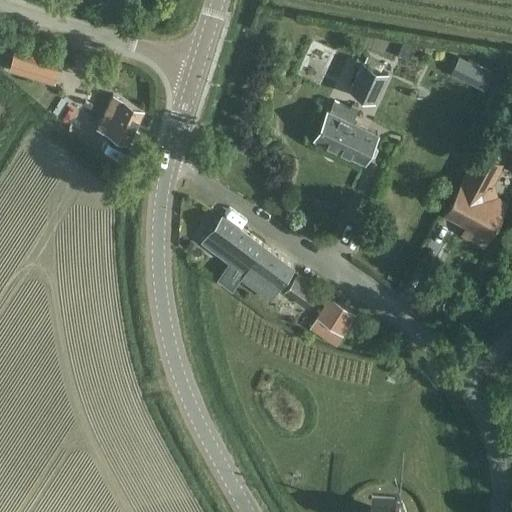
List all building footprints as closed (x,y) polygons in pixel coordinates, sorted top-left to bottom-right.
[(403,41),(397,55),(409,60),(415,47),(403,41)] [(16,48),(9,68),(51,81),(58,61),(16,48)] [(455,64),(452,71),(484,87),(492,71),(460,55),(455,64)] [(374,101),(388,73),(362,61),(349,89),(374,101)] [(109,64),(106,74),(116,77),(119,67),(120,66),(109,63),(109,64)] [(69,110),(88,121),(104,93),(84,82),(69,110)] [(112,99),(98,126),(127,141),(143,109),(111,93),(108,97),(112,99)] [(364,160),(378,131),(352,119),(358,105),(353,103),(351,107),(338,100),(333,110),(328,108),(315,136),(364,160)] [(462,184),(462,183),(447,210),(460,218),(461,217),(491,234),(505,208),(494,202),(497,197),(496,197),(495,197),(488,193),(487,192),(504,162),(481,150),(462,184)] [(238,253),(251,263),(265,244),(240,226),(222,213),(209,231),(238,253)] [(265,244),(251,263),(245,271),(260,282),(267,274),(281,284),(295,266),(265,244)] [(284,289),(306,306),(317,290),(303,280),(305,277),(298,271),(284,289)] [(310,326),(336,343),(356,313),(330,296),(310,326)]
